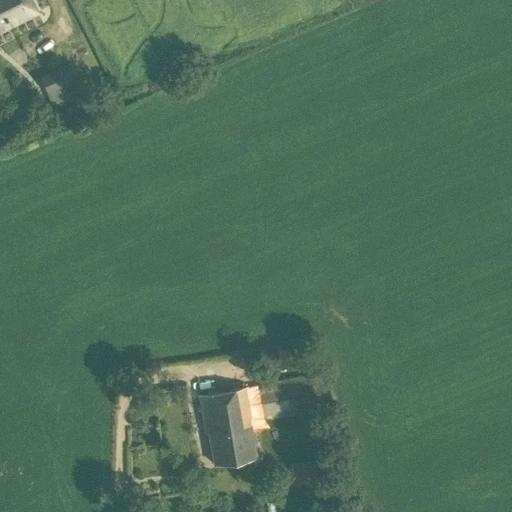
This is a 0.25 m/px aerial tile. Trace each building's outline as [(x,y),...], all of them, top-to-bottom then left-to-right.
[(0,0),(0,29),(36,10),(30,0),(0,0)] [(45,92),(76,79),(69,63),(39,76),(45,92)] [(264,419),(332,407),(325,372),(258,384),(264,419)] [(256,455),(251,422),(252,422),(246,385),(199,393),(205,432),(209,431),(214,463),(256,455)] [(311,460),(290,464),(293,481),(314,477),(311,460)]
